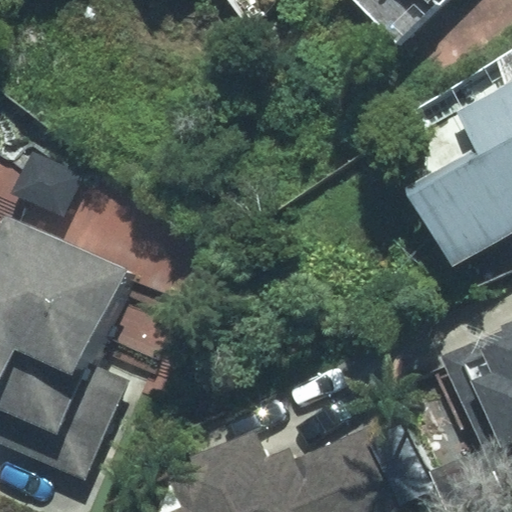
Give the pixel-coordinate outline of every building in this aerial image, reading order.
[(441,0),(452,10),(461,0),(441,0)] [(511,93),(472,118),(494,154),(423,196),(472,275),(511,250),(511,93)] [(147,273),(20,226),(0,280),(0,425),(79,455),(147,273)] [(511,332),(450,360),(502,474),(511,469),(511,332)] [(415,511),(380,432),(309,464),(304,454),(284,464),(271,437),(187,475),(173,511),(415,511)]
